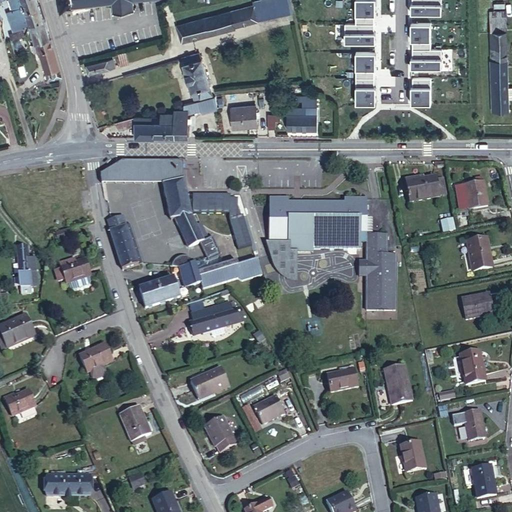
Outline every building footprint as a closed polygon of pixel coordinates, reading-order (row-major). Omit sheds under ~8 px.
[(45,20),(38,0),(9,0),(13,11),(8,12),(15,33),(11,35),(12,39),(25,36),(23,27),(31,25),(45,20)] [(62,0),(63,6),(113,1),(114,11),(135,9),(133,0),(62,0)] [(271,0),(239,9),(243,24),(281,15),(292,13),(290,4),(315,2),(314,0),(271,0)] [(345,42),(376,42),(376,32),(375,32),(375,15),(376,15),(376,0),(356,0),(356,23),(345,23),(345,42)] [(413,0),(413,3),(411,3),(411,13),(442,13),(442,0),(413,0)] [(182,43),(236,28),(235,26),(243,24),(239,9),(177,26),(182,43)] [(506,23),(506,11),(490,12),(490,24),(506,23)] [(62,77),(45,20),(31,25),(40,57),(42,56),(49,81),(62,77)] [(431,23),(411,23),(411,40),(413,40),(413,58),(412,58),(412,68),(442,67),(442,49),(432,49),(431,23)] [(507,32),(506,23),(490,24),(491,32),(507,32)] [(507,60),(507,32),(491,32),(492,61),(507,60)] [(356,52),(356,104),(376,104),(376,87),(375,87),(375,69),(376,69),(376,52),(356,52)] [(129,63),(126,53),(118,55),(121,65),(129,63)] [(195,102),(213,97),(210,87),(211,87),(202,59),(200,54),(185,58),(187,63),(184,64),(195,102)] [(97,60),(86,63),(89,74),(115,68),(113,59),(97,63),(97,60)] [(507,60),(492,61),(493,112),(509,111),(509,99),(511,99),(511,87),(508,87),(507,60)] [(413,86),(412,86),(412,104),(432,104),(432,77),(413,77),(413,86)] [(317,95),(299,96),(299,101),(301,101),(301,107),(307,108),(318,108),(317,95)] [(162,117),(156,117),(156,138),(189,138),(188,111),(201,108),(202,113),(211,111),(210,106),(215,105),(213,97),(195,102),(184,105),(184,108),(181,108),(180,110),(175,110),(175,113),(162,113),(162,117)] [(259,127),(258,118),(257,112),(257,106),(231,108),(233,129),(259,127)] [(318,108),(307,108),(307,114),(288,114),(287,130),(318,130),(318,108)] [(134,117),(117,122),(120,130),(136,126),(136,138),(156,138),(156,117),(134,117)] [(184,180),(183,176),(183,162),(121,162),(100,175),(102,185),(163,185),(184,180)] [(87,182),(84,165),(79,163),(52,166),(53,178),(55,187),(87,182)] [(53,178),(52,166),(24,170),(26,182),(53,178)] [(436,182),(435,178),(406,182),(410,203),(439,198),(438,194),(436,182)] [(204,241),(192,217),(184,180),(163,185),(170,221),(175,220),(188,249),(199,244),(206,259),(208,263),(219,257),(221,256),(212,238),(204,241)] [(436,182),(438,194),(445,193),(442,180),(436,182)] [(488,207),(484,183),(464,186),(468,210),(488,207)] [(235,215),(235,196),(194,196),(193,215),(235,215)] [(366,235),(367,218),(367,199),(344,199),(344,204),(303,204),(303,207),(289,207),(289,199),(269,199),(269,243),(288,243),(288,252),(297,252),(314,252),(314,249),(361,249),(361,243),(367,243),(367,262),(367,277),(366,310),(396,310),(396,255),(391,255),(391,261),(387,261),(387,235),(373,235),(366,235)] [(57,233),(94,222),(92,209),(53,221),(57,233)] [(255,253),(244,215),(227,220),(238,258),(255,253)] [(142,264),(130,226),(125,227),(123,218),(108,222),(111,232),(110,232),(122,270),(142,264)] [(440,222),(443,235),(455,232),(453,220),(440,222)] [(58,242),(73,237),(70,230),(56,234),(58,242)] [(492,269),(486,239),(467,243),(472,272),(492,269)] [(297,283),(297,252),(288,252),(288,243),(265,243),(273,266),(274,268),(275,269),(277,273),(278,274),(279,275),(281,277),(283,278),(284,279),(286,280),(288,280),(289,281),(290,281),(292,282),(295,283),(297,283)] [(29,274),(28,259),(27,247),(17,248),(21,288),(37,287),(36,273),(29,274)] [(202,290),(237,280),(242,282),(262,276),(257,260),(238,266),(237,261),(223,265),(198,273),(195,264),(195,262),(194,262),(192,260),(190,259),(189,258),(188,258),(187,257),(185,257),(184,257),(183,257),(179,258),(177,259),(176,260),(174,262),(173,263),(173,264),(172,265),(172,266),(171,267),(178,269),(184,289),(201,285),(202,290)] [(198,273),(223,265),(219,257),(208,263),(206,259),(195,264),(198,273)] [(91,277),(86,260),(75,264),(61,268),(62,270),(55,272),(59,282),(65,280),(67,285),(91,277)] [(179,298),(174,280),(140,290),(146,309),(179,298)] [(493,315),(489,295),(462,300),(466,321),(493,315)] [(222,307),(225,314),(235,311),(232,303),(222,307)] [(241,323),(238,311),(235,311),(225,314),(222,307),(191,316),(193,323),(196,336),(241,323)] [(35,337),(26,316),(0,327),(0,332),(7,349),(35,337)] [(106,373),(103,367),(112,363),(105,345),(79,356),(87,374),(89,373),(93,380),(96,381),(105,376),(106,373)] [(485,382),(479,352),(460,356),(466,386),(485,382)] [(413,402),(405,367),(384,371),(391,407),(413,402)] [(229,387),(221,369),(191,383),(197,399),(208,394),(210,396),(229,387)] [(358,387),(354,370),(327,376),(331,393),(358,387)] [(35,408),(29,392),(15,398),(14,395),(5,399),(12,418),(35,408)] [(440,403),(455,399),(453,392),(438,396),(440,403)] [(262,425),(284,414),(276,398),(254,408),(262,425)] [(151,435),(139,408),(120,416),(132,443),(144,438),(151,435)] [(485,438),(479,411),(463,415),(468,442),(485,438)] [(238,445),(234,438),(233,438),(223,418),(204,427),(215,449),(217,448),(220,454),(238,445)] [(144,438),(132,443),(134,447),(145,442),(144,438)] [(424,469),(419,444),(401,448),(406,474),(424,469)] [(496,495),(491,467),(472,470),(477,499),(496,495)] [(141,475),(129,480),(134,489),(145,484),(141,475)] [(90,496),(89,478),(48,478),(47,497),(67,497),(67,500),(70,500),(70,497),(90,496)] [(355,511),(356,511),(347,493),(326,503),(330,511),(355,511)] [(178,511),(171,494),(152,502),(156,511),(178,511)] [(439,511),(436,495),(415,499),(417,511),(439,511)] [(264,511),(272,508),(268,499),(244,511),(264,511)]
